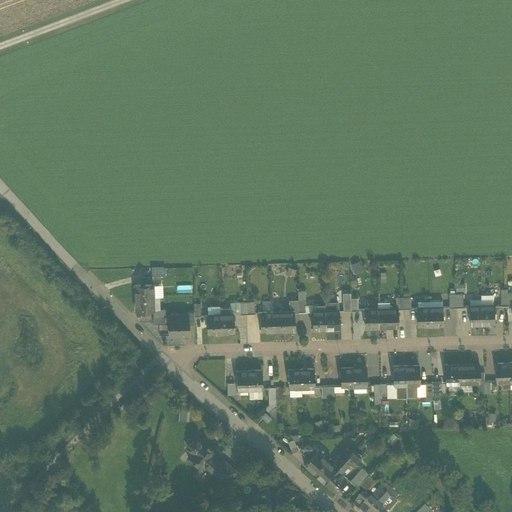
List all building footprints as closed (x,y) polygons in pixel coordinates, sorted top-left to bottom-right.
[(362,270),(359,261),(351,264),(354,273),(362,270)] [(296,270),(288,267),(285,274),(293,277),(296,270)] [(135,285),(135,298),(153,297),(153,284),(135,285)] [(160,297),(163,297),(162,284),(153,284),(153,297),(154,297),(160,297)] [(343,310),(351,310),(350,299),(350,292),(342,293),(343,310)] [(482,294),(482,299),(482,305),(494,304),(494,294),(482,294)] [(154,309),(154,297),(153,297),(135,298),(135,310),(153,310),(154,310),(154,309)] [(293,312),(299,312),(298,300),(289,300),(289,306),(290,306),(290,310),(293,310),(293,312)] [(230,301),(230,307),(233,307),(233,313),(240,313),(240,302),(239,301),(230,301)] [(494,304),(482,305),(482,323),(495,323),(494,304)] [(207,306),(208,314),(220,313),(220,308),(220,305),(207,306)] [(470,323),(482,323),(482,305),(470,305),(469,305),(470,323)] [(418,325),(430,325),(430,306),(417,307),(418,325)] [(443,324),(442,306),(430,306),(430,325),(443,324)] [(377,308),(378,327),(398,326),(397,309),(397,307),(396,307),(390,307),(377,308)] [(365,327),(378,327),(377,308),(365,308),(365,327)] [(165,323),(165,316),(165,309),(160,309),(154,309),(154,310),(153,310),(153,316),(153,324),(165,323)] [(338,328),(338,309),(325,310),(325,328),(325,329),(338,328)] [(272,311),(273,330),(294,330),(293,312),(293,310),(290,310),(272,311)] [(313,329),(325,328),(325,310),(317,310),(312,310),(312,312),(313,329)] [(261,330),(273,330),(272,311),(260,312),(261,330)] [(208,332),(221,332),(220,313),(208,314),(208,332)] [(233,313),(220,313),(221,332),(233,332),(233,313)] [(169,323),(170,336),(180,335),(180,334),(188,334),(188,324),(188,315),(187,315),(169,316),(169,323)] [(502,381),(511,381),(510,362),(497,363),(498,381),(502,381)] [(478,363),(458,364),(458,382),(471,382),(478,382),(479,382),(478,372),(478,363)] [(446,383),(458,382),(458,364),(445,364),(446,383)] [(396,384),(406,384),(405,365),(393,366),(393,383),(393,384),(396,384)] [(405,365),(406,384),(416,384),(418,383),(418,365),(405,365)] [(344,386),(353,386),(353,367),(340,367),(341,385),(341,386),(344,386)] [(365,367),(353,367),(353,386),(366,385),(365,367)] [(313,368),(300,369),(301,387),(314,387),(313,368)] [(236,388),(249,388),(248,369),(236,370),(236,388)] [(261,369),(248,369),(249,388),(261,388),(261,369)] [(289,387),(301,387),(300,369),(288,369),(289,387)] [(471,390),(471,382),(458,382),(458,390),(471,390)] [(386,383),(380,383),(373,383),(374,395),(380,395),(387,395),(386,383)] [(396,397),(396,384),(393,384),(393,383),(386,383),(387,395),(387,397),(396,397)] [(416,396),(425,396),(425,383),(418,383),(416,384),(416,396)] [(396,384),(396,397),(406,397),(406,384),(396,384)] [(416,396),(416,384),(406,384),(406,397),(416,396)] [(301,392),(301,387),(289,387),(290,395),(301,395),(301,392)] [(262,398),(261,388),(249,388),(249,398),(262,398)] [(275,404),(268,404),(264,408),(276,419),(275,404)] [(379,405),(372,404),(370,411),(377,413),(379,405)] [(189,409),(174,408),(173,419),(188,421),(189,409)] [(262,416),(267,421),(271,417),(265,412),(262,416)] [(488,412),(487,421),(496,422),(497,413),(488,412)] [(418,419),(409,418),(408,428),(418,429),(418,419)] [(324,427),(321,419),(314,422),(317,430),(324,427)] [(398,438),(392,433),(386,440),(392,445),(398,438)] [(203,464),(213,472),(221,463),(220,463),(215,458),(215,459),(212,462),(208,458),(211,455),(216,449),(204,439),(202,441),(196,436),(195,438),(191,437),(187,442),(188,445),(186,447),(192,452),(187,457),(200,468),(203,464)] [(298,450),(294,439),(287,442),(291,453),(298,450)] [(400,440),(394,447),(399,452),(405,445),(400,440)] [(299,450),(308,458),(315,449),(307,441),(299,450)] [(339,455),(344,460),(346,457),(351,452),(346,447),(339,455)] [(303,462),(324,481),(344,460),(339,455),(331,464),(315,449),(308,458),(303,462)] [(351,452),(346,457),(350,461),(350,462),(354,465),(360,458),(352,450),(351,452)] [(340,472),(350,462),(350,461),(346,457),(344,460),(324,481),(335,492),(341,485),(341,484),(346,478),(340,472)] [(213,472),(224,482),(235,470),(223,460),(220,463),(221,463),(213,472)] [(349,481),(355,486),(367,473),(361,468),(349,481)] [(357,485),(361,489),(369,480),(375,485),(377,483),(368,474),(357,485)] [(361,489),(366,494),(375,485),(369,480),(361,489)] [(382,492),(386,497),(391,491),(385,485),(380,491),(381,493),(382,492)] [(259,496),(267,503),(269,501),(282,511),(283,511),(295,500),(280,487),(275,493),(268,486),(259,496)] [(353,508),(357,511),(371,511),(386,497),(382,492),(381,493),(380,491),(379,490),(370,501),(364,496),(353,508)] [(397,497),(391,491),(386,497),(391,501),(390,501),(392,502),(397,497)] [(391,501),(386,497),(371,511),(381,511),(390,501),(391,501)] [(270,511),(282,511),(269,501),(267,503),(264,506),(270,511)] [(381,511),(389,511),(396,505),(392,502),(390,501),(381,511)]
